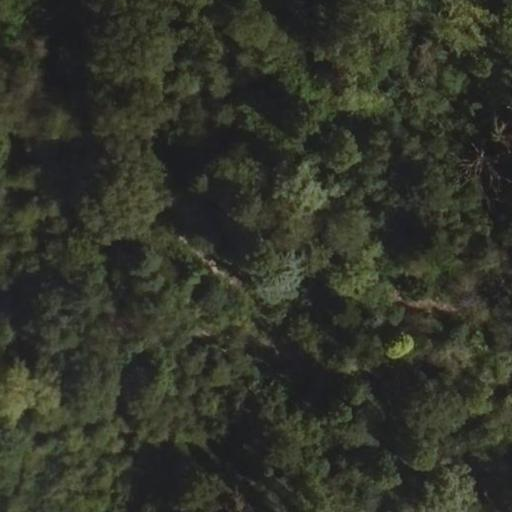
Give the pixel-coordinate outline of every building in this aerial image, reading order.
[(365,66),(342,49),(335,58),(360,75),(365,66)] [(328,69),(310,94),(346,120),(358,104),(350,97),(356,89),(328,69)] [(470,101),(489,80),(480,71),(441,113),(452,124),(472,103),(470,101)] [(346,120),(310,94),(302,105),(338,132),(346,120)] [(0,429),(12,412),(0,404),(0,429)]
